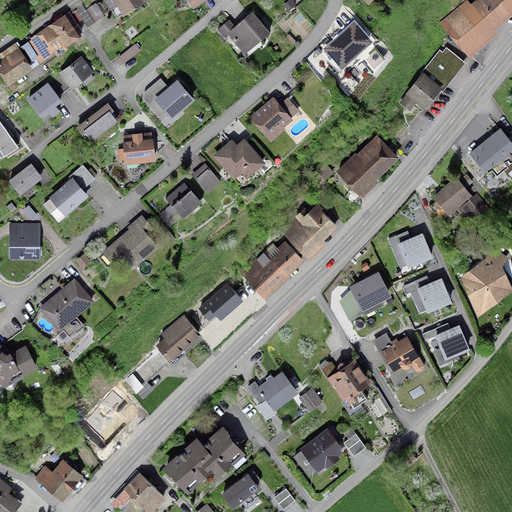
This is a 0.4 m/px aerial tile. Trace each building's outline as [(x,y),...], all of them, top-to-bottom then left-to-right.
[(104,0),(114,16),(122,11),(124,13),(143,1),(142,0),(104,0)] [(465,50),(511,9),(511,3),(509,0),(479,0),(471,7),(465,0),(461,0),(456,5),(457,7),(440,22),(448,30),(447,30),(465,50)] [(284,6),(288,11),(294,6),(289,1),(284,6)] [(86,27),(93,23),(81,6),(74,10),(86,27)] [(268,33),(251,12),(233,27),(227,20),(217,30),(223,37),(227,34),(241,51),(256,38),(259,41),(268,33)] [(43,58),(80,32),(81,32),(69,15),(31,40),(43,58)] [(341,66),(369,40),(352,23),(324,49),(341,66)] [(35,57),(26,43),(18,49),(20,51),(0,64),(0,73),(6,83),(28,68),(25,64),(35,57)] [(134,45),(130,48),(119,57),(124,62),(135,54),(139,50),(134,45)] [(404,99),(419,111),(461,60),(445,47),(441,52),(438,50),(419,74),(422,76),(404,99)] [(61,73),(71,87),(89,73),(79,59),(61,73)] [(178,79),(155,98),(171,117),(193,97),(178,79)] [(59,100),(57,97),(47,84),(28,99),(40,115),(59,100)] [(277,107),(272,100),(252,118),(267,135),(277,126),(279,128),(288,120),(287,119),(297,111),(287,99),(277,107)] [(91,139),(115,121),(108,113),(111,110),(107,104),(77,127),(81,133),(84,131),(91,139)] [(338,120),(334,116),(327,122),(331,127),(338,120)] [(0,157),(19,144),(0,117),(0,157)] [(511,147),(511,145),(500,130),(491,137),(491,136),(470,153),(483,170),(504,153),(509,163),(511,161),(511,147)] [(124,159),(153,156),(150,133),(122,136),(124,159)] [(347,164),(337,173),(357,193),(395,157),(377,139),(375,141),(377,143),(351,168),(347,164)] [(261,163),(243,142),(232,152),(227,146),(215,156),(233,177),(245,167),(249,172),(261,163)] [(19,194),(40,177),(30,164),(9,181),(19,194)] [(324,180),(332,172),(324,164),(316,171),(324,180)] [(218,182),(204,165),(192,175),(207,192),(218,182)] [(84,168),(82,166),(71,175),(74,177),(84,168)] [(316,187),(324,180),(316,171),(308,179),(316,187)] [(442,191),(434,198),(436,200),(428,207),(439,220),(456,207),(462,215),(466,212),(476,224),(491,214),(476,194),(471,198),(464,188),(471,182),(465,175),(458,181),(456,178),(441,190),(442,191)] [(51,198),(64,214),(85,195),(72,180),(51,198)] [(182,218),(201,202),(190,189),(189,190),(183,183),(164,199),(171,207),(172,206),(182,218)] [(285,206),(292,212),(306,197),(299,191),(285,206)] [(334,225),(315,205),(312,207),(314,209),(309,214),(303,208),(280,230),(305,256),(306,255),(304,253),(334,225)] [(121,243),(118,240),(103,253),(110,261),(117,255),(127,266),(136,258),(138,261),(155,246),(144,234),(150,229),(140,217),(128,227),(133,232),(121,243)] [(421,232),(408,238),(405,231),(386,239),(398,268),(406,265),(406,266),(431,256),(421,232)] [(38,246),(37,234),(9,234),(9,256),(31,256),(31,246),(38,246)] [(283,274),(301,259),(286,243),(274,255),(273,253),(271,254),(273,256),(269,259),(283,273),(283,274)] [(260,294),(283,273),(269,259),(262,252),(240,272),(262,298),(263,297),(260,294)] [(496,301),(505,289),(503,274),(491,264),(475,266),(466,278),(468,294),(480,303),(496,301)] [(363,308),(392,293),(379,269),(350,284),(363,308)] [(419,315),(450,302),(439,275),(408,288),(419,315)] [(64,324),(91,301),(73,281),(40,308),(50,320),(56,315),(64,324)] [(228,281),(199,306),(210,318),(217,312),(221,317),(243,297),(228,281)] [(187,320),(157,346),(173,364),(181,356),(177,353),(182,349),(181,348),(197,334),(187,320)] [(439,367),(470,355),(457,324),(427,336),(439,367)] [(416,356),(406,339),(383,352),(393,370),(401,365),(402,367),(405,368),(409,366),(410,362),(409,361),(416,356)] [(0,351),(0,381),(4,384),(10,376),(16,373),(17,376),(34,367),(24,347),(7,356),(0,351)] [(168,362),(158,351),(125,380),(135,391),(168,362)] [(367,381),(353,361),(345,366),(343,363),(340,362),(338,364),(337,367),(340,370),(328,379),(342,400),(343,399),(350,410),(367,398),(359,387),(367,381)] [(258,388),(254,382),(247,387),(256,398),(262,394),(273,408),(283,401),(281,398),(294,389),(281,372),(272,379),(271,378),(258,388)] [(116,386),(84,414),(104,436),(138,403),(130,393),(126,397),(116,386)] [(320,402),(311,389),(299,398),(308,411),(320,402)] [(224,458),(236,447),(226,436),(227,432),(225,432),(222,429),(202,447),(196,441),(165,468),(168,471),(168,473),(172,473),(182,484),(193,474),(198,479),(209,469),(207,467),(210,464),(218,473),(229,463),(224,458)] [(339,452),(336,448),(338,446),(327,431),(302,450),(316,469),(324,463),(326,466),(336,458),(335,455),(339,452)] [(355,434),(343,443),(352,455),(364,446),(355,434)] [(50,473),(44,468),(36,478),(61,498),(79,475),(63,462),(54,472),(52,471),(50,473)] [(148,511),(163,497),(141,475),(126,490),(131,495),(123,504),(131,511),(132,511),(140,504),(148,511)] [(259,489),(248,476),(224,495),(234,508),(259,489)] [(0,511),(11,511),(19,504),(3,491),(6,487),(0,481),(0,511)] [(296,502),(287,491),(275,500),(283,511),(296,502)]
